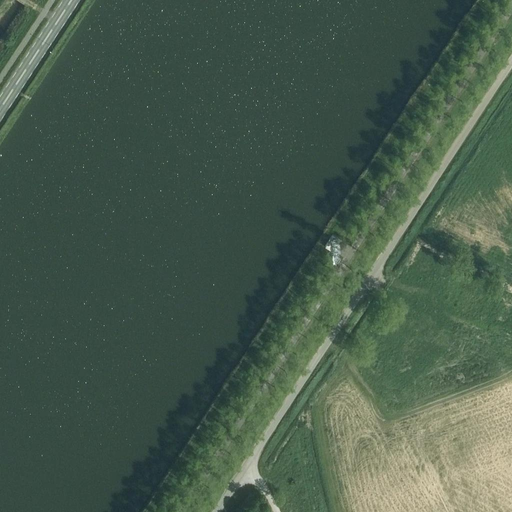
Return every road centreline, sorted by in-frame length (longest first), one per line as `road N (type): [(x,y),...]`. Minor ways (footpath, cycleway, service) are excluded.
road 1 (unclassified): [(219,511),(511,62)]
road 2 (primary): [(0,109),(71,0)]
